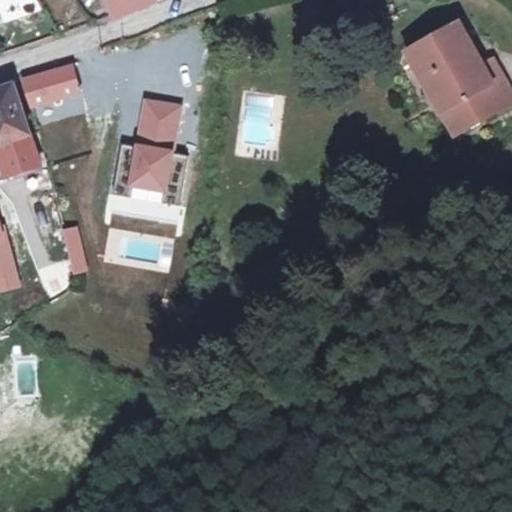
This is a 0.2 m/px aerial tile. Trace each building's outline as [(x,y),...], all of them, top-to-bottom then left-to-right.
[(117,0),(124,15),(157,0),(117,0)] [(416,58),(427,78),(446,112),(441,115),(454,139),(511,107),(511,95),(496,65),(486,71),(465,33),(427,53),(416,58)] [(73,64),(20,79),(29,109),(82,94),(73,64)] [(0,147),(32,135),(13,82),(0,86),(0,147)] [(184,104),(143,98),(135,146),(119,143),(110,196),(131,199),(132,188),(161,193),(160,203),(185,207),(193,156),(176,154),(184,104)] [(14,176),(16,179),(25,176),(45,168),(32,135),(0,147),(0,169),(4,180),(14,176)] [(0,293),(21,287),(0,214),(0,293)] [(77,227),(61,231),(73,274),(88,270),(77,227)]
